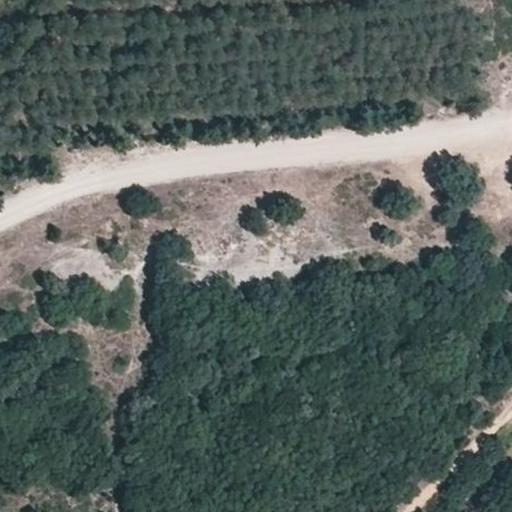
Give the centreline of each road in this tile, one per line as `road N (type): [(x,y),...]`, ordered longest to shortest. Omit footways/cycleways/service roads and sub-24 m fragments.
road 1 (track): [(0,220),(109,180),(213,160),(365,151),(511,125)]
road 2 (track): [(403,511),(511,411)]
